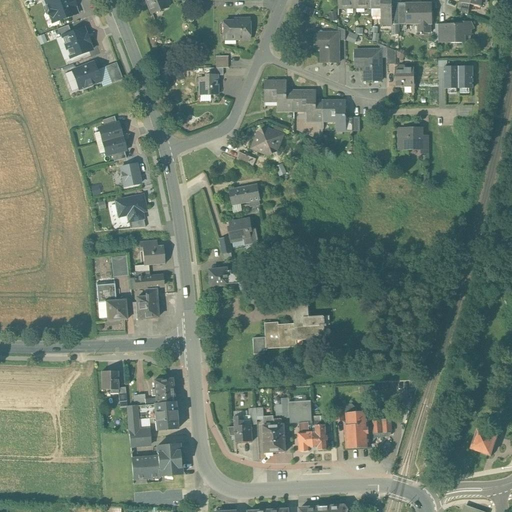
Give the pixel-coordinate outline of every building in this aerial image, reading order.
[(44,0),(49,11),(47,15),(49,16),(52,23),(77,14),(74,6),(76,5),(73,0),(44,0)] [(145,0),(151,14),(168,8),(164,0),(145,0)] [(338,0),(338,8),(348,8),(348,6),(348,0),(338,0)] [(392,5),(391,0),(370,0),(371,6),(381,6),(381,25),(392,25),(392,5)] [(461,3),(458,2),(457,9),(468,14),(470,4),(461,3)] [(432,4),(406,4),(406,25),(418,24),(418,33),(430,33),(430,24),(432,24),(432,4)] [(316,11),(303,6),(301,12),(313,17),(316,11)] [(250,40),(249,19),(234,19),(234,22),(223,22),(223,40),(250,40)] [(460,22),(460,24),(446,24),(446,25),(438,25),(438,43),(465,43),(465,48),(467,48),(470,45),(470,36),(471,36),(471,30),(474,29),(471,22),(460,22)] [(83,28),(63,36),(67,47),(66,48),(70,58),(92,50),(89,43),(90,43),(87,34),(86,35),(83,28)] [(338,33),(314,34),(314,44),(321,44),(322,63),(338,63),(338,41),(338,34),(338,33)] [(396,51),(387,48),(387,58),(387,65),(396,64),(396,51)] [(380,51),(355,51),(355,67),(365,67),(365,82),(381,81),(380,58),(380,51)] [(228,56),(215,56),(215,68),(223,68),(228,68),(228,56)] [(445,67),(447,67),(447,61),(438,61),(439,79),(445,79),(445,67)] [(93,63),(72,71),(79,89),(100,81),(93,63)] [(405,67),(404,66),(400,66),(399,67),(399,68),(395,68),(396,88),(414,87),(413,68),(405,68),(405,67)] [(447,67),(445,67),(445,79),(445,89),(459,89),(459,67),(447,67)] [(473,67),(459,67),(459,89),(473,89),(473,67)] [(216,76),(216,75),(211,75),(205,75),(205,78),(199,78),(199,96),(217,96),(217,81),(216,81),(216,76)] [(287,82),(264,82),(265,99),(278,99),(278,112),(294,112),(294,109),(294,98),(293,98),(293,92),(287,92),(287,82)] [(316,92),(293,92),(293,98),(294,98),(294,109),(307,109),(307,122),(316,122),(316,108),(323,108),(323,102),(316,102),(316,92)] [(346,102),(323,102),(323,108),(324,118),(337,118),(337,131),(346,132),(346,120),(346,102)] [(118,123),(99,128),(102,142),(122,137),(118,123)] [(422,128),(399,128),(399,150),(409,150),(409,149),(421,149),(422,149),(422,136),(422,128)] [(283,135),(267,129),(263,131),(261,137),(257,136),(252,149),(268,155),(274,153),(272,149),(273,145),(279,147),(283,135)] [(122,137),(102,142),(106,156),(125,150),(122,137)] [(256,159),(240,152),(237,160),(253,166),(256,159)] [(136,164),(120,168),(124,187),(140,184),(136,164)] [(257,185),(229,190),(232,206),(249,203),(259,201),(260,201),(257,185)] [(273,188),(267,189),(269,199),(275,198),(273,188)] [(143,196),(115,201),(118,217),(127,215),(128,222),(143,219),(142,212),(146,211),(143,196)] [(286,206),(275,208),(276,218),(288,216),(286,206)] [(250,220),(230,224),(231,229),(229,229),(231,241),(244,239),(245,246),(253,244),(258,243),(255,229),(252,229),(250,220)] [(228,238),(221,239),(224,254),(231,253),(228,238)] [(152,247),(140,248),(140,251),(142,251),(143,265),(144,266),(148,266),(165,264),(163,246),(152,247)] [(126,261),(111,263),(113,278),(128,276),(126,261)] [(227,269),(209,270),(211,287),(229,286),(229,284),(240,283),(239,275),(228,276),(227,269)] [(149,277),(136,278),(129,279),(130,290),(137,290),(137,289),(145,288),(145,291),(156,290),(155,287),(162,286),(162,276),(149,277)] [(114,282),(96,283),(98,303),(99,318),(107,318),(107,322),(127,320),(125,300),(116,301),(114,282)] [(156,290),(145,291),(146,297),(136,298),(138,319),(158,318),(156,290)] [(296,324),(274,326),(274,323),(265,324),(265,338),(253,338),(254,355),(264,354),(264,351),(267,351),(267,349),(296,347),(296,338),(325,336),(323,336),(322,327),(327,326),(327,325),(324,325),(323,316),(308,317),(307,304),(295,305),(296,324)] [(118,388),(118,372),(101,372),(101,390),(118,390),(118,388)] [(173,379),(154,380),(155,390),(152,391),(153,397),(155,396),(155,399),(146,400),(146,405),(149,405),(154,405),(175,403),(173,379)] [(125,387),(118,388),(118,390),(119,402),(126,401),(125,387)] [(145,394),(138,395),(138,396),(139,406),(146,405),(146,400),(145,394)] [(289,399),(281,399),(282,405),(282,416),(283,419),(290,418),(289,403),(289,399)] [(311,401),(289,403),(290,418),(290,424),(301,423),(309,422),(309,427),(312,427),(312,421),(311,401)] [(175,403),(154,405),(155,410),(157,431),(177,429),(175,403)] [(135,406),(127,407),(129,431),(140,430),(142,430),(142,428),(139,428),(137,406),(135,406)] [(343,408),(335,408),(336,421),(344,421),(343,408)] [(256,409),(248,409),(249,421),(257,420),(256,409)] [(367,413),(347,414),(348,426),(345,427),(346,438),(347,448),(369,447),(368,424),(367,413)] [(251,425),(244,426),(243,416),(234,417),(236,443),(252,442),(251,425)] [(273,416),(263,417),(263,420),(263,426),(265,453),(274,453),(273,449),(275,448),(274,425),(273,416)] [(325,425),(320,425),(319,422),(321,422),(321,416),(312,417),(312,421),(312,427),(316,427),(316,433),(313,433),(313,447),(318,447),(318,450),(328,449),(327,432),(325,432),(325,425)] [(391,420),(373,421),(373,424),(368,424),(369,440),(372,440),(376,436),(377,436),(380,436),(383,433),(392,432),(391,420)] [(309,422),(301,423),(301,426),(299,426),(300,434),(299,434),(300,451),(309,450),(309,447),(313,447),(313,433),(309,433),(309,427),(309,422)] [(284,425),(274,425),(275,448),(276,448),(277,452),(286,452),(284,425)] [(142,430),(140,430),(140,438),(150,437),(149,429),(142,430)] [(140,430),(129,431),(130,439),(140,438),(140,430)] [(471,452),(490,459),(496,441),(478,434),(471,452)] [(151,445),(150,437),(140,438),(130,439),(130,447),(143,446),(151,445)] [(115,448),(130,447),(130,439),(117,440),(117,443),(114,443),(115,448)] [(179,445),(157,447),(158,458),(144,459),(132,460),(133,478),(181,475),(180,463),(183,463),(182,456),(180,456),(179,445)] [(143,446),(130,447),(132,460),(144,459),(143,446)]
